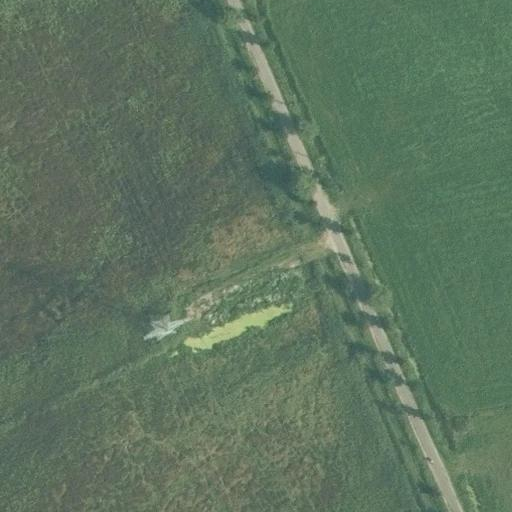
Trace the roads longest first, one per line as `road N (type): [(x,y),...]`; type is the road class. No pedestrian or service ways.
road 1 (unclassified): [(451,511),(230,0)]
road 2 (track): [(333,238),(182,320)]
